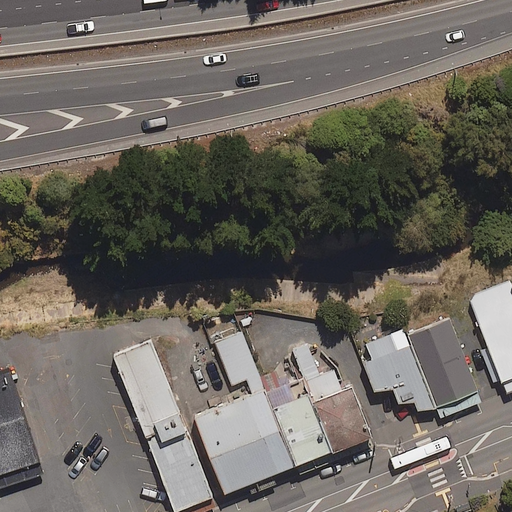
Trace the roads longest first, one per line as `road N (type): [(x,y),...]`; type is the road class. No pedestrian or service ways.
road 1 (motorway): [(494,15),(437,47),(304,90),(0,151)]
road 2 (motorway): [(494,15),(349,49),(0,95)]
road 3 (motorway): [(0,25),(226,0)]
road 4 (secondary): [(306,511),(511,429)]
